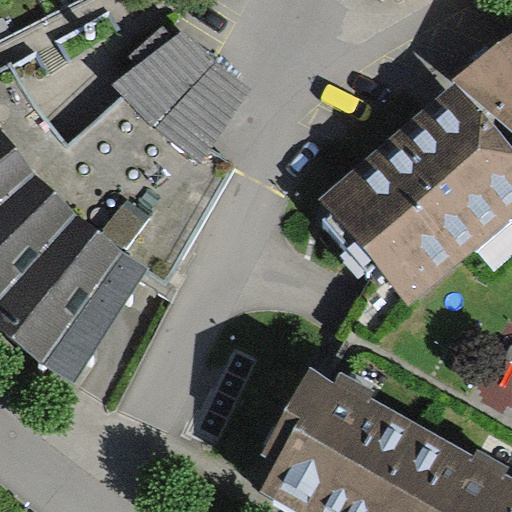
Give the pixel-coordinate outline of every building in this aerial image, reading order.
[(123,96),(120,97),(145,123),(173,147),(199,164),(211,151),(251,89),(214,61),(184,27),(174,36),(164,25),(128,54),(136,66),(112,84),(123,96)] [(511,34),(499,43),(452,80),(511,131),(511,34)] [(235,165),(211,151),(199,164),(173,147),(145,123),(120,97),(67,145),(39,108),(24,85),(12,63),(0,68),(0,331),(11,342),(38,361),(75,383),(146,272),(166,285),(235,165)] [(511,151),(454,83),(317,199),(332,215),(367,257),(377,268),(410,307),(511,219),(511,151)] [(367,257),(332,215),(323,222),(368,275),(377,268),(367,257)] [(292,511),(425,511),(461,450),(372,401),(376,394),(341,375),(336,384),(311,370),(261,459),(276,467),(261,495),(292,511)] [(511,511),(511,479),(506,476),(509,470),(478,452),(475,458),(461,450),(425,511),(511,511)]
